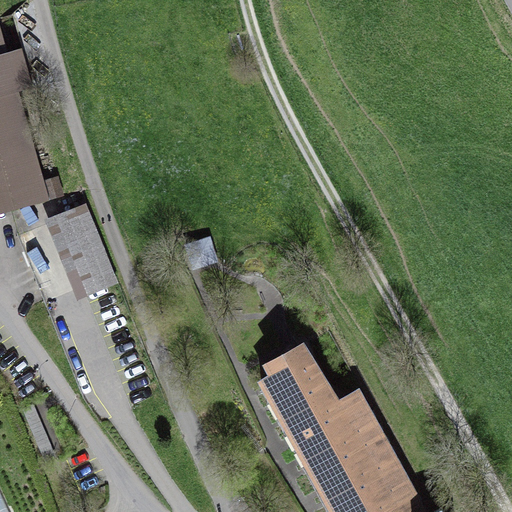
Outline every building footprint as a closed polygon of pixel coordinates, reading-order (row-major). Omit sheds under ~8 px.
[(0,25),(0,216),(50,204),(21,95),(34,91),(21,47),(8,53),(0,25)] [(49,195),(63,192),(59,172),(44,176),(49,195)] [(86,210),(50,225),(81,301),(117,287),(86,210)] [(207,240),(191,246),(183,249),(192,269),(215,259),(207,240)] [(302,344),(260,367),(266,378),(257,384),(327,511),(439,511),(439,510),(435,511),(420,511),(358,390),(335,400),(302,344)] [(12,511),(0,483),(0,511),(12,511)]
